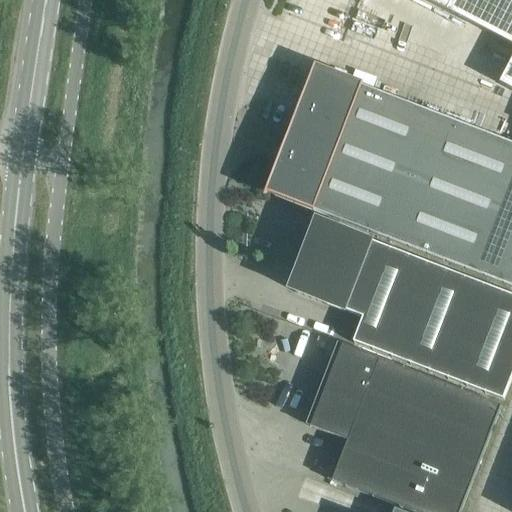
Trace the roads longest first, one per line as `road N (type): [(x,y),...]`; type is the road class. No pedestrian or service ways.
road 1 (unclassified): [(245,511),(207,349),(205,234),(219,121),(247,0)]
road 2 (primary): [(27,511),(9,365),(21,153)]
road 3 (unclassified): [(62,511),(46,321),(61,162)]
road 4 (unclassified): [(61,162),(89,0)]
road 5 (primary): [(21,153),(46,0)]
